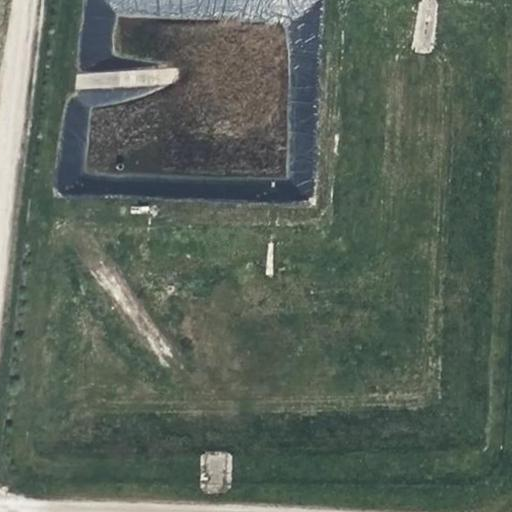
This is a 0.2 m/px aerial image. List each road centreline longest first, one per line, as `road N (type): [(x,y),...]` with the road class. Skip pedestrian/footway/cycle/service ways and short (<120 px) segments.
road 1 (track): [(0,160),(21,0)]
road 2 (track): [(123,511),(0,502)]
